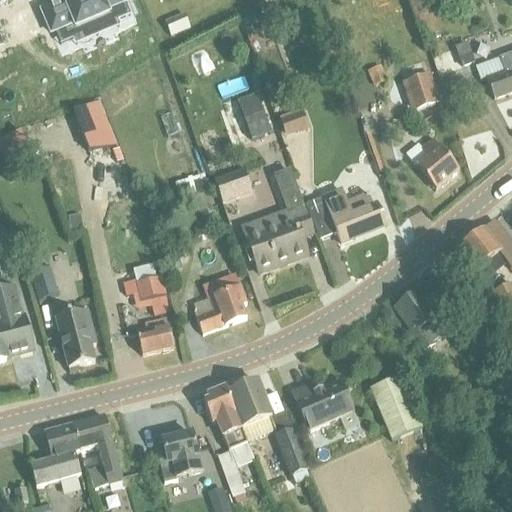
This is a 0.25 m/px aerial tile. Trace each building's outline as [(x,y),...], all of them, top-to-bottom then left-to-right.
[(62,0),(64,4),(42,13),(51,35),(73,26),(75,31),(109,17),(106,12),(128,3),(127,0),(62,0)] [(272,0),(258,6),(261,14),(275,8),(272,0)] [(184,16),(165,25),(171,39),(190,31),(184,16)] [(466,44),(455,48),(462,68),(473,64),(466,44)] [(504,74),(486,81),(487,82),(491,93),(494,102),(511,95),(511,55),(499,60),(504,74)] [(381,69),(370,73),(376,88),(387,83),(381,69)] [(416,112),(435,106),(426,78),(407,84),(416,112)] [(237,105),(238,106),(251,142),(270,135),(257,98),(237,105)] [(100,105),(75,115),(90,154),(118,149),(100,105)] [(251,142),(238,106),(226,110),(239,146),(251,142)] [(38,155),(29,129),(0,138),(0,145),(7,165),(38,155)] [(435,193),(458,174),(432,143),(422,151),(419,147),(405,158),(435,193)] [(244,172),(214,183),(222,206),(252,195),(244,172)] [(175,184),(180,202),(211,193),(206,175),(175,184)] [(300,242),(313,238),(290,175),(276,180),(292,223),(246,239),(259,277),(307,260),(300,242)] [(307,181),(297,185),(306,206),(316,202),(307,181)] [(306,206),(320,242),(337,235),(341,246),(385,229),(382,219),(383,219),(382,216),(380,217),(377,207),(372,209),(368,199),(369,198),(368,195),(346,204),(341,192),(316,202),(306,206)] [(187,211),(198,241),(214,235),(204,205),(187,211)] [(166,209),(151,214),(155,228),(171,223),(166,209)] [(511,245),(494,223),(459,251),(476,273),(485,265),(493,275),(506,264),(511,271),(511,245)] [(135,283),(124,286),(127,299),(138,296),(140,305),(150,303),(154,319),(169,315),(161,280),(155,282),(152,269),(133,273),(135,283)] [(38,303),(58,298),(50,271),(30,276),(38,303)] [(205,292),(214,314),(195,321),(202,338),(246,321),(242,309),(246,307),(240,291),(226,296),(222,286),(205,292)] [(492,295),(511,336),(511,335),(511,288),(511,286),(492,295)] [(416,357),(417,359),(420,356),(422,355),(422,356),(436,346),(433,342),(459,323),(435,291),(422,301),(418,295),(395,311),(412,335),(408,337),(416,347),(412,350),(414,352),(413,353),(416,357)] [(0,364),(4,364),(3,360),(30,354),(23,323),(20,323),(13,293),(0,295),(0,364)] [(55,320),(68,371),(94,364),(91,350),(95,348),(86,312),(55,320)] [(141,358),(173,351),(168,329),(167,330),(166,322),(144,327),(145,332),(136,334),(141,358)] [(392,444),(422,432),(401,379),(370,392),(392,444)] [(257,385),(228,397),(243,432),(242,432),(247,444),(276,432),(272,420),(257,385)] [(309,435),(353,416),(340,385),(310,398),(307,390),(293,396),(309,435)] [(243,432),(228,397),(226,391),(206,399),(209,404),(204,406),(213,428),(218,426),(230,455),(218,460),(235,502),(246,498),(238,477),(237,473),(256,465),(247,444),(242,432),(243,432)] [(104,420),(74,429),(81,456),(98,451),(103,469),(89,472),(95,493),(122,485),(104,420)] [(81,456),(74,429),(46,437),(54,463),(30,470),(36,491),(81,479),(75,457),(81,456)] [(306,474),(309,472),(292,434),(275,440),(292,479),(306,474)] [(185,481),(189,480),(202,476),(198,460),(192,437),(162,445),(165,458),(158,460),(164,486),(185,481)] [(441,468),(437,459),(426,463),(430,473),(441,468)] [(306,474),(292,479),(295,488),(309,483),(306,474)] [(28,505),(25,491),(15,493),(18,507),(28,505)] [(113,511),(125,509),(122,495),(110,498),(113,511)] [(476,495),(461,503),(465,511),(480,504),(476,495)]
